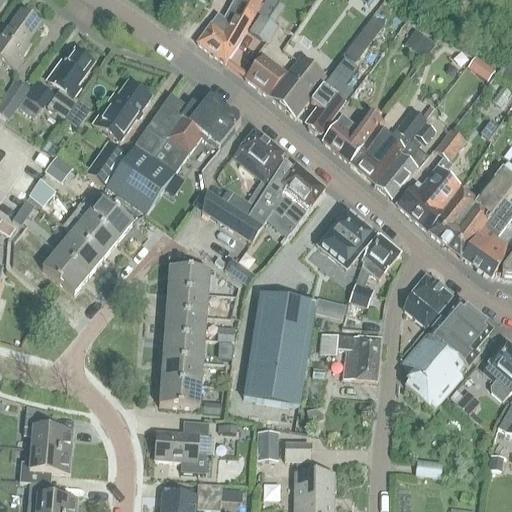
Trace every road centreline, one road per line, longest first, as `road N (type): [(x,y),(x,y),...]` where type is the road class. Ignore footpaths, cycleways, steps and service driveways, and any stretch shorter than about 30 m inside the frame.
road 1 (unclassified): [(422,251),(102,0)]
road 2 (residential): [(377,511),(393,309),(422,251)]
road 3 (residential): [(57,383),(144,265),(175,250)]
road 4 (residential): [(122,511),(118,439),(81,392),(57,383)]
